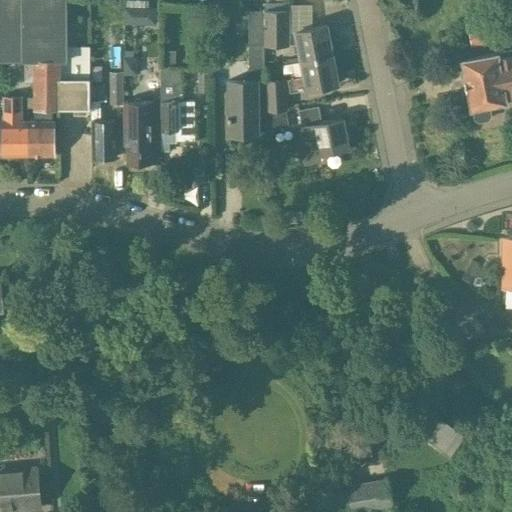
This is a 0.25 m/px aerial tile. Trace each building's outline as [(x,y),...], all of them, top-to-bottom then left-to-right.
[(34,96),(34,107),(52,107),(52,108),(74,108),(74,111),(87,111),(87,107),(88,107),(89,45),(66,45),(65,0),(0,0),(0,58),(33,59),(33,62),(33,81),(34,81),(34,96)] [(140,6),(140,23),(156,23),(156,6),(140,6)] [(301,60),(333,53),(327,24),(295,31),(291,32),(290,9),(263,9),(264,44),(297,44),(301,60)] [(489,24),(467,28),(470,44),(492,40),(489,24)] [(263,42),(250,42),(250,69),(263,69),(263,42)] [(163,49),(163,66),(175,66),(175,49),(163,49)] [(507,101),(511,99),(511,50),(498,53),(498,52),(462,58),(471,108),(473,108),(475,118),(479,121),(488,120),(492,115),(490,105),(507,102),(507,101)] [(339,83),(333,53),(301,60),(304,76),(288,79),(291,93),(339,83)] [(125,56),(125,73),(137,73),(137,56),(125,56)] [(33,62),(24,62),(24,81),(33,81),(33,62)] [(123,101),(122,71),(109,71),(110,102),(123,101)] [(199,91),(210,92),(211,72),(199,71),(199,91)] [(257,77),(229,77),(230,134),(241,134),(241,137),(255,137),(255,133),(258,133),(257,77)] [(264,79),(264,94),(265,110),(280,109),(286,108),(288,108),(287,78),(264,79)] [(106,84),(91,85),(91,101),(93,157),(117,157),(116,120),(101,120),(100,100),(106,100),(106,84)] [(28,153),(27,120),(23,120),(22,95),(2,95),(3,120),(1,121),(2,155),(20,155),(20,152),(28,153)] [(127,163),(137,163),(137,167),(151,167),(150,131),(155,131),(154,100),(137,101),(123,101),(124,145),(127,145),(127,163)] [(159,100),(160,131),(176,130),(177,140),(195,139),(194,100),(177,100),(159,100)] [(318,105),(299,109),(305,139),(300,140),(304,161),(322,158),(321,152),(340,149),(340,150),(351,148),(346,120),(343,120),(343,118),(322,122),(318,105)] [(280,109),(265,110),(265,113),(266,119),(265,119),(267,129),(289,125),(286,108),(280,109)] [(27,120),(28,153),(36,153),(37,155),(54,155),(54,120),(52,120),(51,112),(34,112),(34,120),(27,120)] [(296,209),(278,211),(279,223),(297,222),(296,209)] [(502,289),(506,289),(506,303),(511,302),(511,237),(504,238),(502,289)] [(465,287),(479,265),(470,260),(457,282),(465,287)] [(27,382),(18,383),(19,398),(28,397),(37,396),(36,381),(27,382)] [(451,455),(465,436),(430,410),(416,429),(451,455)] [(375,456),(372,433),(341,438),(344,461),(375,456)] [(0,470),(0,506),(13,505),(13,510),(40,508),(37,467),(0,470)] [(396,511),(392,482),(348,488),(351,511),(396,511)]
